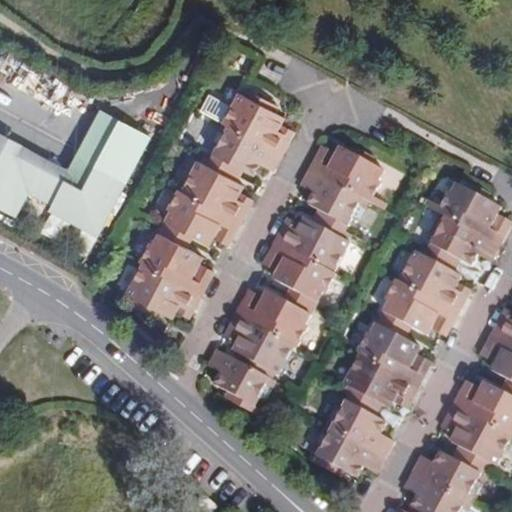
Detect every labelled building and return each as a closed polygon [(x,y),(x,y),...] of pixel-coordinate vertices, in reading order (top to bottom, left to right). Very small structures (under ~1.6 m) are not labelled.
[(188,316),(201,292),(214,269),(199,261),(202,254),(189,246),(195,235),(209,242),(214,234),(227,242),(254,195),(241,188),(244,182),(237,178),(243,166),(253,171),(259,160),(270,166),(272,168),(293,130),(279,122),(283,113),(238,90),(222,119),(229,122),(207,162),(198,157),(181,188),(179,186),(167,206),(170,208),(163,224),(153,240),(150,239),(139,259),(143,261),(126,291),(129,293),(126,300),(151,314),(154,308),(162,312),(172,317),(176,310),(188,316)] [(0,190),(3,192),(23,157),(28,146),(5,134),(0,144),(0,190)] [(239,341),(235,349),(246,356),(257,362),(253,367),(243,362),(217,348),(207,366),(220,373),(215,384),(227,390),(238,395),(235,401),(253,412),(260,397),(265,400),(297,345),(298,345),(309,326),(308,322),(313,315),(312,312),(315,306),(319,300),(321,301),(327,290),(330,291),(339,272),(337,271),(356,235),(346,230),(364,196),(371,200),(374,193),(387,169),(378,165),(367,158),(369,153),(355,145),(352,150),(342,145),(339,151),(323,143),(302,184),(305,186),(314,191),(309,201),(319,207),(316,213),(314,217),(308,214),(304,221),(290,214),(264,263),(267,265),(277,270),(275,276),(288,283),(281,297),(268,290),(264,295),(249,287),(225,333),(239,341)] [(89,193),(95,181),(28,146),(23,157),(89,193)] [(381,159),(369,153),(367,158),(378,165),(381,159)] [(102,168),(95,181),(89,193),(23,157),(3,192),(0,198),(0,205),(24,219),(36,197),(56,208),(54,212),(104,239),(133,184),(102,168)] [(498,210),(501,203),(477,190),(465,184),(454,178),(442,202),(438,209),(429,229),(434,232),(423,252),(414,247),(398,278),(395,276),(385,295),(387,296),(382,305),(391,310),(383,325),(374,320),(341,380),(346,382),(342,388),(347,391),(312,458),(331,467),(334,461),(344,466),(356,473),(361,463),(374,470),(376,471),(394,437),(391,435),(380,429),(385,418),(377,412),(383,403),(388,405),(392,398),(406,406),(431,360),(428,358),(416,351),(419,345),(415,342),(418,335),(423,327),(429,330),(431,326),(441,331),(446,333),(471,286),(458,279),(461,272),(454,268),(460,257),(471,262),(477,251),(486,257),(487,256),(491,258),(511,219),(510,216),(498,210)] [(477,190),(480,185),(469,179),(465,184),(477,190)] [(371,200),(384,208),(388,200),(374,193),(371,200)] [(423,202),(438,209),(442,202),(426,194),(423,202)] [(511,306),(507,304),(481,352),(496,360),(493,367),(496,370),(490,381),(485,380),(481,387),(466,378),(462,387),(441,426),(456,434),(452,440),(454,441),(451,447),(448,452),(442,449),(434,462),(420,454),(403,487),(416,494),(411,503),(417,506),(413,511),(411,511),(399,505),(395,511),(460,511),(461,511),(470,511),(475,504),(471,502),(490,467),(493,461),(498,464),(511,439),(511,306)] [(159,318),(162,312),(154,308),(151,314),(159,318)] [(257,362),(246,356),(243,362),(253,367),(257,362)] [(227,390),(225,395),(235,401),(238,395),(227,390)] [(340,473),(344,466),(334,461),(331,467),(340,473)]
